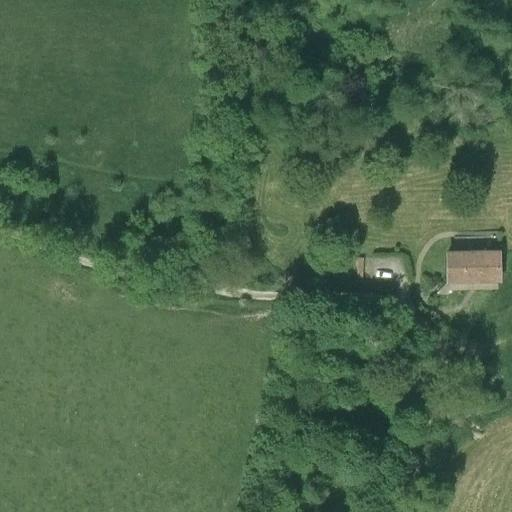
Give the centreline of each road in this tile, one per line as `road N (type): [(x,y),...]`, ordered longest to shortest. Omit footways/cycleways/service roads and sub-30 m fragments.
road 1 (track): [(0,230),(170,288),(370,300),(412,313),(442,357),(404,511)]
road 2 (track): [(206,295),(219,0)]
